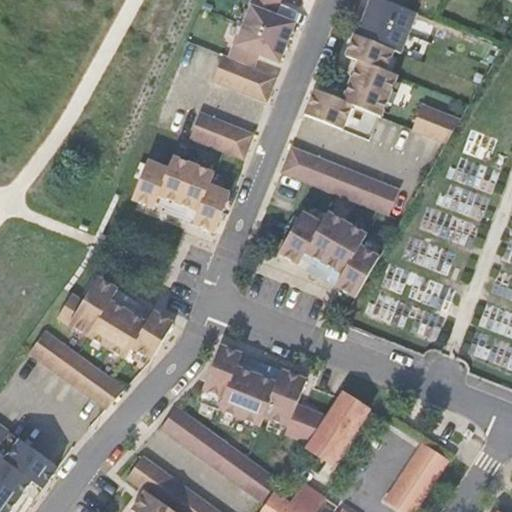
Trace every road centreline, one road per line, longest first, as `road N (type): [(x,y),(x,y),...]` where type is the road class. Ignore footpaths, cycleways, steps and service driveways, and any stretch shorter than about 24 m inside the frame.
road 1 (residential): [(216,298),(511,423)]
road 2 (residential): [(330,0),(216,298)]
road 3 (residential): [(216,298),(190,354),(113,433),(55,511)]
